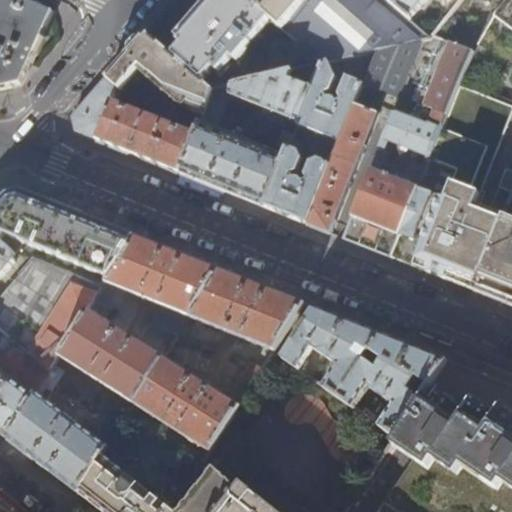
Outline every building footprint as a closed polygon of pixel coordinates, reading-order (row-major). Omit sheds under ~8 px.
[(0,0),(0,91),(22,86),(55,14),(23,0),(0,0)] [(261,35),(273,21),(249,0),(217,0),(220,2),(173,57),(203,83),(214,71),(222,78),(227,72),(224,69),(234,58),(238,61),(254,42),(260,47),(267,40),(261,35)] [(249,0),(273,21),(323,65),(332,62),(377,51),(424,39),(431,37),(411,19),(388,0),(249,0)] [(388,0),(411,19),(427,0),(388,0)] [(501,0),(460,0),(434,35),(474,51),(485,22),(501,0)] [(511,0),(502,0),(493,14),(511,28),(511,0)] [(128,55),(107,79),(121,91),(139,72),(178,107),(204,117),(213,92),(203,83),(173,57),(146,34),(128,55)] [(424,39),(377,51),(365,83),(364,84),(401,98),(424,39)] [(338,76),(332,62),(323,65),(300,124),(299,127),(340,143),(355,105),(364,84),(365,83),(349,77),(342,94),(344,100),(339,101),(336,98),(334,97),(332,96),(328,96),(327,92),(333,90),(338,76)] [(323,65),(213,92),(204,117),(202,121),(196,136),(182,175),(233,195),(237,197),(267,209),(286,159),(217,131),(231,97),(300,124),(323,65)] [(116,103),(121,91),(107,79),(101,87),(73,118),(77,133),(83,135),(97,141),(114,103),(116,103)] [(503,222),(505,217),(475,205),(511,113),(511,107),(460,86),(442,131),(430,160),(418,191),(391,259),(423,271),(435,276),(475,292),(503,222)] [(153,118),(116,103),(114,103),(97,141),(136,156),(139,158),(182,175),(196,136),(153,118)] [(331,234),(378,114),(355,105),(340,143),(334,160),(336,161),(335,172),(330,170),(320,193),(307,225),(313,227),(331,234)] [(395,114),(345,240),(388,257),(391,259),(418,191),(409,187),(411,183),(401,179),(399,183),(380,176),(383,174),(393,149),(393,145),(418,155),(414,163),(420,165),(423,157),(430,160),(442,131),(430,126),(429,128),(395,114)] [(278,146),(289,150),(293,140),(295,136),(283,132),(278,146)] [(293,140),(289,150),(286,159),(267,209),(270,210),(274,212),(304,224),(307,225),(320,193),(330,170),(331,166),(320,162),(313,165),(308,178),(309,182),(305,184),(303,182),(301,181),(298,180),(296,180),(294,176),(298,174),(303,161),(301,154),(305,144),(293,140)] [(511,193),(511,171),(505,169),(497,188),(511,193)] [(0,202),(0,231),(6,234),(0,240),(10,250),(16,252),(22,242),(106,277),(99,286),(104,289),(138,238),(76,213),(22,191),(7,195),(0,202)] [(511,225),(503,222),(475,292),(492,299),(504,303),(510,306),(511,306),(511,225)] [(0,281),(16,263),(16,252),(10,250),(0,240),(6,234),(0,231),(0,281)] [(178,254),(138,238),(104,289),(50,372),(7,440),(35,462),(78,495),(102,458),(108,449),(41,398),(46,389),(51,392),(63,373),(59,369),(64,361),(135,406),(166,359),(95,314),(100,306),(104,309),(111,297),(107,294),(112,286),(158,305),(150,326),(179,338),(192,318),(222,271),(178,254)] [(50,372),(104,289),(99,286),(35,260),(0,297),(0,328),(9,336),(50,372)] [(262,288),(222,271),(192,318),(275,352),(305,305),(262,288)] [(340,398),(382,335),(346,321),(316,309),(285,359),(299,370),(313,349),(338,366),(324,387),(340,398)] [(412,347),(382,335),(340,398),(355,409),(369,388),(394,405),(380,426),(396,438),(447,361),(433,356),(412,347)] [(0,434),(7,440),(50,372),(9,336),(0,346),(0,347),(9,355),(0,366),(0,434)] [(240,407),(166,359),(135,406),(210,454),(240,407)] [(469,370),(447,361),(396,438),(392,445),(414,460),(381,511),(511,511),(511,387),(506,385),(480,375),(469,370)] [(240,374),(256,382),(264,369),(245,363),(240,374)] [(275,400),(286,408),(293,399),(299,403),(305,395),(291,385),(286,391),(278,385),(272,394),(276,398),(275,400)] [(104,433),(114,439),(130,414),(120,408),(104,433)] [(182,511),(173,511),(102,458),(78,495),(99,511),(278,511),(244,485),(240,489),(215,470),(182,511)]
